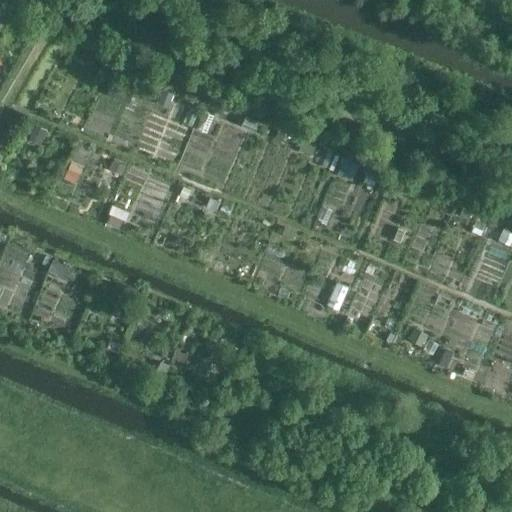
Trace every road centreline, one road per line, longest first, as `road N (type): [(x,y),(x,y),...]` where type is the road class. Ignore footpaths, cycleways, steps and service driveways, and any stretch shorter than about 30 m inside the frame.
road 1 (track): [(0,193),(511,416)]
road 2 (unclassified): [(511,179),(52,0)]
road 3 (track): [(0,115),(62,3)]
